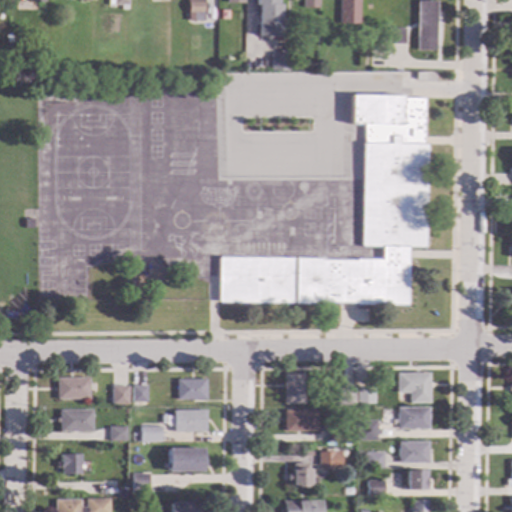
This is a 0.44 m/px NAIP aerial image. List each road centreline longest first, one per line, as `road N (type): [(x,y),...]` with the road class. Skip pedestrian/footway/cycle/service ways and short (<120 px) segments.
road 1 (residential): [(476,0),(467,511)]
road 2 (residential): [(511,348),(0,355)]
road 3 (residential): [(242,352),(239,511)]
road 4 (residential): [(18,355),(15,511)]
